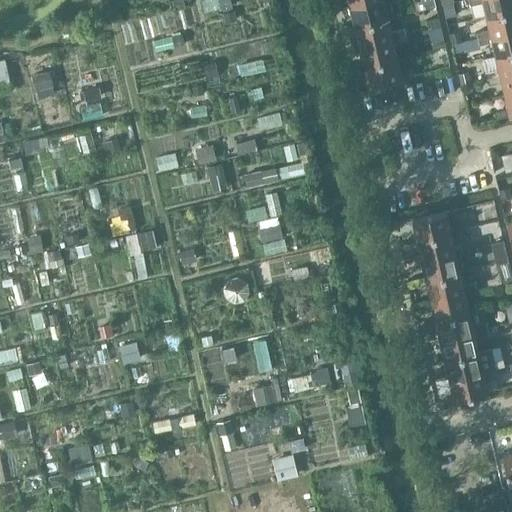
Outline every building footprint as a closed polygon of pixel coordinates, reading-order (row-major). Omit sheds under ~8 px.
[(354,26),(388,18),(385,4),(398,1),(397,0),(373,0),(350,6),(354,26)] [(423,0),(421,1),(417,2),(419,10),(435,6),(433,0),(423,0)] [(486,16),(511,9),(511,0),(468,0),(470,5),(483,2),(486,16)] [(477,38),(511,30),(511,9),(486,16),(489,29),(476,32),(477,38)] [(388,18),(354,26),(359,45),(406,34),(404,28),(391,31),(388,18)] [(438,18),(426,20),(428,29),(440,26),(438,18)] [(155,30),(159,43),(178,37),(174,24),(155,30)] [(495,55),(511,51),(511,30),(477,38),(479,45),(492,42),(495,55)] [(364,65),(397,57),(394,44),(407,41),(406,34),(359,45),(364,65)] [(455,34),(449,35),(451,44),(460,41),(459,35),(455,34)] [(443,39),(431,42),(433,49),(445,46),(443,39)] [(465,41),(454,44),(456,53),(467,50),(465,41)] [(0,74),(13,73),(10,48),(0,49),(0,74)] [(511,51),(495,55),(499,69),(485,72),(487,78),(511,72),(511,51)] [(400,71),(397,57),(364,65),(368,86),(415,75),(414,68),(400,71)] [(36,76),(57,76),(57,61),(35,62),(36,76)] [(505,95),(511,93),(511,72),(487,78),(488,85),(502,82),(505,95)] [(467,73),(458,74),(461,84),(469,82),(467,73)] [(36,81),(45,114),(63,110),(55,76),(36,81)] [(86,108),(105,108),(104,77),(86,78),(86,108)] [(511,114),(511,93),(505,95),(508,108),(495,111),(496,119),(511,114)] [(88,144),(122,134),(117,116),(83,126),(88,144)] [(240,155),(262,152),(259,128),(239,131),(240,144),(227,145),(230,176),(242,174),(240,155)] [(160,144),(162,159),(196,154),(193,131),(178,133),(179,142),(160,144)] [(297,132),(287,134),(290,150),(301,147),(297,132)] [(202,154),(221,148),(217,133),(198,139),(202,154)] [(277,137),(264,138),(266,152),(279,151),(277,137)] [(27,144),(4,149),(8,167),(30,163),(27,144)] [(209,156),(210,169),(223,168),(222,155),(209,156)] [(250,177),(269,172),(265,158),(246,162),(250,177)] [(509,189),(498,191),(500,198),(510,196),(509,189)] [(267,193),(242,200),(245,212),(270,205),(267,193)] [(266,238),(267,244),(289,240),(283,206),(246,213),(251,241),(266,238)] [(412,219),(417,240),(450,232),(447,219),(461,215),(459,208),(412,219)] [(34,241),(45,239),(43,225),(31,226),(34,241)] [(94,232),(79,235),(82,248),(96,244),(94,232)] [(450,232),(417,240),(421,260),(468,249),(467,242),(454,245),(450,232)] [(468,249),(421,260),(426,279),(460,272),(457,258),(470,255),(468,249)] [(507,260),(506,252),(493,255),(495,263),(507,260)] [(510,272),(507,260),(495,263),(498,275),(510,272)] [(28,290),(21,262),(12,264),(20,292),(28,290)] [(431,299),(478,288),(476,282),(463,285),(460,272),(426,279),(431,299)] [(435,319),(469,311),(466,298),(479,295),(478,288),(431,299),(435,319)] [(105,329),(118,327),(114,311),(101,314),(105,329)] [(469,311),(435,319),(440,339),(487,328),(485,322),(472,325),(469,311)] [(487,328),(440,339),(445,359),(478,351),(475,338),(488,335),(487,328)] [(126,345),(140,340),(137,329),(122,334),(126,345)] [(107,345),(122,344),(122,330),(107,331),(107,345)] [(0,352),(20,350),(19,337),(0,339),(0,352)] [(449,379),(483,371),(496,368),(491,348),(478,351),(445,359),(449,379)] [(25,358),(11,358),(11,370),(25,370),(25,358)] [(321,374),(333,372),(331,358),(319,360),(321,374)] [(290,387),(318,383),(315,362),(287,366),(290,387)] [(449,379),(454,399),(487,392),(484,377),(498,374),(496,368),(483,371),(449,379)] [(233,381),(237,400),(282,390),(277,371),(233,381)] [(16,378),(20,400),(34,398),(30,376),(16,378)] [(355,415),(369,411),(363,391),(349,395),(355,415)] [(183,417),(199,415),(196,402),(181,404),(183,417)] [(158,421),(175,417),(173,406),(155,410),(158,421)] [(292,427),(293,439),(308,438),(307,426),(292,427)] [(82,436),(62,437),(63,452),(84,450),(82,436)] [(273,448),(281,469),(301,462),(293,441),(273,448)] [(0,443),(0,470),(11,467),(2,442),(0,443)] [(511,451),(502,454),(510,488),(511,487),(511,451)] [(353,511),(351,490),(333,492),(335,511),(353,511)] [(360,511),(376,507),(372,491),(356,495),(360,511)]
